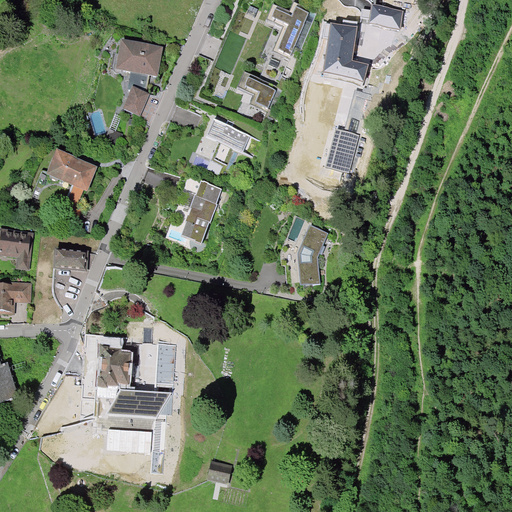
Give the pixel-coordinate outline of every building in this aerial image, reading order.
[(376,5),(358,6),(359,26),(377,26),(376,5)] [(291,15),(269,7),(263,24),(280,30),(265,67),(286,76),(311,13),(294,6),(291,15)] [(353,33),(324,29),(318,77),(363,85),(366,69),(349,64),(353,33)] [(159,50),(115,44),(111,73),(155,79),(159,50)] [(277,91),(242,77),(237,90),(256,98),(252,107),(268,113),(277,91)] [(149,99),(130,90),(120,113),(139,122),(149,99)] [(250,138),(210,123),(203,140),(243,155),(250,138)] [(98,171),(60,155),(51,177),(88,193),(98,171)] [(220,192),(198,183),(177,237),(200,246),(220,192)] [(327,236),(308,229),(296,256),(298,287),(321,286),(317,259),(327,236)] [(35,234),(4,232),(2,257),(18,259),(17,270),(31,272),(35,234)] [(90,255),(61,254),(60,272),(89,273),(90,255)] [(32,285),(0,284),(0,317),(16,318),(16,305),(31,305),(32,285)] [(118,341),(104,341),(102,390),(116,391),(116,395),(142,396),(143,383),(131,382),(132,354),(123,354),(123,350),(118,350),(118,341)] [(0,354),(0,401),(18,396),(9,365),(3,367),(0,354)] [(233,467),(212,463),(208,481),(230,486),(233,467)]
